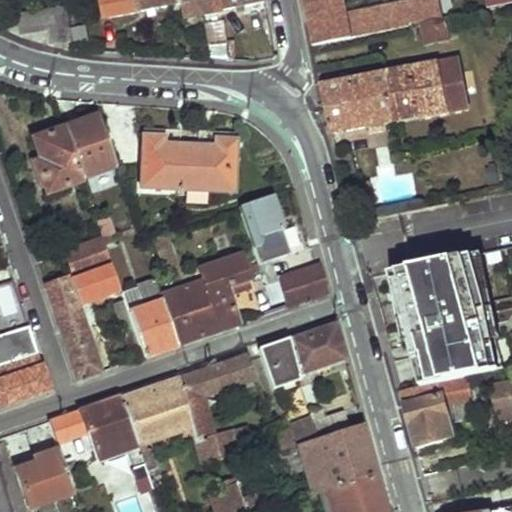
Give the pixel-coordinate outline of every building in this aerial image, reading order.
[(179,5),(182,19),(202,15),(199,0),(95,0),(100,20),(179,5)] [(264,0),(199,0),(202,15),(265,2),(264,0)] [(304,0),(314,50),(420,29),(414,8),(349,19),(344,0),(304,0)] [(511,0),(484,0),(486,12),(511,6),(511,0)] [(63,8),(15,16),(20,37),(47,31),(51,43),(71,40),(63,8)] [(425,47),(448,43),(445,24),(420,29),(425,47)] [(207,43),(210,60),(233,61),(232,44),(207,43)] [(412,72),(411,68),(384,75),(394,125),(449,114),(447,101),(460,100),(452,65),(412,72)] [(384,75),(321,87),(330,135),(394,125),(384,75)] [(449,114),(462,111),(460,100),(447,101),(449,114)] [(65,130),(82,183),(116,170),(99,120),(65,130)] [(35,166),(45,198),(83,184),(82,183),(65,130),(32,141),(39,166),(35,166)] [(166,132),(167,141),(209,140),(209,131),(166,132)] [(198,145),(178,144),(164,143),(163,137),(139,136),(138,188),(230,192),(231,142),(212,142),(212,146),(198,145)] [(350,156),(338,159),(345,181),(358,178),(350,156)] [(366,184),(345,190),(351,213),(372,207),(366,184)] [(272,268),(292,261),(284,237),(286,236),(274,203),(241,214),(259,268),(270,264),(272,268)] [(96,226),(102,245),(116,240),(111,220),(96,226)] [(165,240),(155,243),(165,272),(176,269),(165,240)] [(110,267),(102,245),(65,258),(72,282),(110,267)] [(412,359),(422,389),(468,379),(505,372),(495,341),(485,344),(482,328),(489,327),(485,304),(482,305),(472,257),(388,275),(394,294),(400,293),(402,301),(400,302),(409,333),(414,331),(421,357),(412,359)] [(197,274),(201,286),(158,299),(176,353),(237,332),(223,290),(243,282),(236,261),(197,274)] [(91,300),(94,304),(119,296),(118,293),(110,267),(72,282),(46,292),(78,385),(102,377),(78,305),(91,300)] [(281,292),(255,302),(262,323),(330,300),(321,268),(276,281),(281,292)] [(0,300),(7,322),(22,317),(11,282),(0,285),(0,300)] [(142,363),(176,353),(158,299),(153,283),(118,293),(119,296),(122,303),(138,351),(142,363)] [(111,308),(126,355),(138,351),(122,303),(111,308)] [(346,361),(336,325),(287,342),(298,381),(309,376),(316,373),(330,367),(346,361)] [(3,340),(10,362),(0,366),(0,412),(49,394),(27,332),(3,340)] [(287,342),(258,352),(270,391),(299,383),(298,381),(287,342)] [(209,411),(205,397),(253,383),(249,356),(179,380),(188,418),(190,427),(194,440),(214,432),(209,411)] [(330,367),(316,373),(318,382),(332,377),(330,367)] [(400,393),(416,452),(453,442),(449,427),(446,412),(461,408),(473,404),(468,379),(422,389),(400,393)] [(146,449),(146,443),(190,427),(188,418),(179,380),(122,400),(147,472),(157,469),(149,448),(146,449)] [(511,385),(488,390),(492,415),(511,411),(511,385)] [(125,452),(140,491),(151,487),(147,472),(122,400),(52,424),(59,446),(86,436),(95,461),(125,452)] [(461,408),(446,412),(449,427),(464,422),(461,408)] [(511,411),(492,415),(494,423),(511,419),(511,411)] [(346,432),(341,415),(322,422),(311,425),(316,441),(346,432)] [(295,449),(316,441),(311,425),(309,419),(285,426),(292,442),(295,449)] [(274,431),(273,431),(279,448),(292,442),(285,426),(274,431)] [(377,475),(364,426),(346,432),(316,441),(295,449),(311,497),(327,492),(377,475)] [(235,442),(230,433),(194,444),(197,454),(235,442)] [(201,468),(247,451),(243,440),(235,442),(197,454),(201,468)] [(19,477),(30,510),(75,495),(61,452),(38,460),(40,470),(19,477)] [(387,511),(377,475),(327,492),(333,511),(387,511)] [(217,491),(207,495),(211,511),(245,511),(240,498),(235,484),(228,487),(226,482),(215,486),(217,491)] [(261,511),(254,493),(240,498),(245,511),(261,511)]
